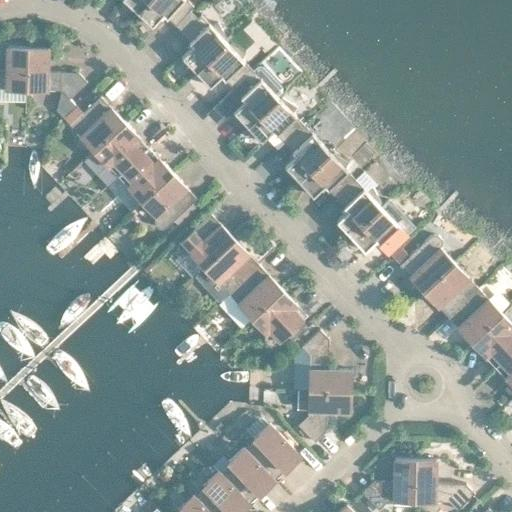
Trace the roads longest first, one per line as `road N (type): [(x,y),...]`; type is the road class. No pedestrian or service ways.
road 1 (residential): [(418,367),(113,37),(31,17),(0,24)]
road 2 (residential): [(317,511),(411,416)]
